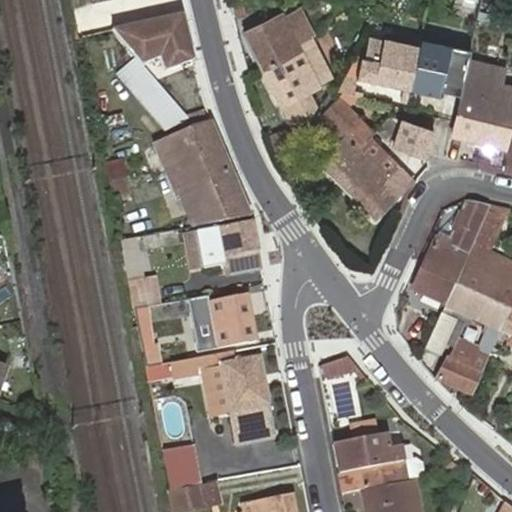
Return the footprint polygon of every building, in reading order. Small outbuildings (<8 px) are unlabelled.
[(181,15),(108,31),(135,60),(140,65),(158,57),(163,71),(193,60),(181,15)] [(297,47),(309,42),(294,15),(284,20),(282,18),(244,37),(262,71),(300,54),(297,47)] [(410,90),(419,45),(369,37),(365,59),(361,59),(358,80),(410,90)] [(410,90),(438,98),(440,90),(461,95),(469,58),(470,52),(422,39),(419,45),(410,90)] [(316,57),(309,42),(297,47),(300,54),(262,71),(288,122),(312,110),(305,96),(329,83),(324,73),(314,78),(306,63),(316,57)] [(324,73),(316,57),(306,63),(314,78),(324,73)] [(506,67),(469,58),(461,95),(450,140),(508,153),(511,135),(511,89),(501,87),(506,67)] [(135,60),(116,76),(170,138),(195,128),(189,121),(140,65),(135,60)] [(363,125),(332,102),(316,126),(341,143),(320,165),(345,190),(348,193),(363,178),(350,163),(362,150),(374,137),(363,125)] [(189,121),(195,128),(207,123),(203,115),(189,121)] [(427,161),(437,132),(400,118),(390,147),(427,161)] [(178,197),(193,231),(250,220),(210,122),(207,123),(195,128),(170,138),(154,145),(159,157),(156,158),(174,199),(178,197)] [(289,127),(271,132),(277,151),(295,146),(289,127)] [(511,135),(508,153),(503,170),(511,172),(511,135)] [(363,178),(348,193),(375,221),(397,201),(382,186),(399,171),(378,150),(369,158),(362,150),(350,163),(363,178)] [(121,165),(103,168),(110,201),(128,199),(121,165)] [(394,198),(408,183),(398,172),(383,187),(394,198)] [(488,214),(489,210),(470,205),(466,215),(459,213),(451,230),(457,233),(451,245),(435,239),(411,291),(445,307),(455,284),(488,214)] [(509,311),(511,304),(511,271),(483,259),(502,220),(488,214),(455,284),(509,311)] [(230,276),(260,272),(257,255),(258,253),(251,224),(196,236),(202,271),(228,268),(230,276)] [(202,271),(196,236),(188,238),(194,272),(202,271)] [(135,239),(120,241),(128,281),(141,279),(135,239)] [(159,305),(154,277),(141,279),(128,281),(134,309),(146,307),(159,305)] [(487,327),(499,333),(509,311),(455,284),(445,307),(439,319),(448,324),(450,318),(454,311),(487,327)] [(195,310),(204,355),(254,346),(246,300),(195,310)] [(511,304),(509,311),(499,333),(511,338),(511,304)] [(134,309),(138,333),(150,331),(146,307),(134,309)] [(448,324),(439,319),(425,350),(440,357),(445,345),(453,349),(458,338),(465,325),(450,318),(448,324)] [(499,333),(487,327),(479,347),(458,338),(453,349),(439,380),(472,395),(499,333)] [(152,346),(150,331),(138,333),(141,348),(152,346)] [(160,365),(156,345),(152,346),(141,348),(145,368),(160,365)] [(233,356),(168,368),(172,383),(209,376),(220,374),(228,415),(235,450),(275,442),(258,359),(235,363),(233,356)] [(341,367),(322,372),(324,382),(343,377),(341,367)] [(0,399),(9,374),(0,370),(0,399)] [(217,417),(228,415),(220,374),(209,376),(217,417)] [(340,476),(344,496),(363,492),(408,484),(404,464),(401,449),(387,451),(385,437),(378,438),(376,428),(373,424),(350,428),(353,443),(334,447),(338,469),(342,468),(343,475),(340,476)] [(192,451),(158,456),(164,492),(198,487),(192,451)] [(415,461),(404,464),(408,484),(417,482),(426,480),(424,468),(415,461)] [(408,484),(363,492),(367,511),(422,511),(417,482),(408,484)] [(210,488),(170,495),(172,511),(185,511),(213,507),(210,488)] [(293,511),(290,498),(241,507),(241,511),(293,511)]
